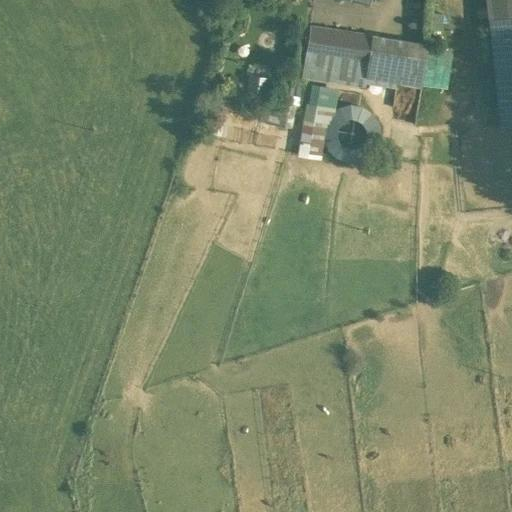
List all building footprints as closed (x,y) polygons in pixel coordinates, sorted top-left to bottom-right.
[(511,0),(487,0),(500,124),(511,122),(511,0)] [(441,9),(432,7),(429,30),(437,32),(441,9)] [(329,54),(334,28),(309,24),(305,51),(329,54)] [(368,61),(372,35),(334,28),(329,54),(368,61)] [(368,61),(366,76),(420,84),(420,82),(426,49),(427,43),(372,35),(368,61)] [(449,53),(426,49),(420,82),(442,87),(449,53)] [(329,54),(305,51),(302,72),(365,82),(366,76),(368,61),(329,54)] [(338,89),(311,85),(309,102),(336,106),(338,89)] [(259,101),(233,96),(229,119),(254,124),(259,101)] [(293,103),(271,100),(268,122),(290,125),(293,103)] [(322,138),(325,147),(332,155),(341,160),(351,162),(361,161),(370,156),(377,149),(381,140),(382,131),(380,121),(375,113),(368,106),(359,102),(349,102),(339,104),(336,106),(331,110),(324,118),(321,128),(322,138)]
